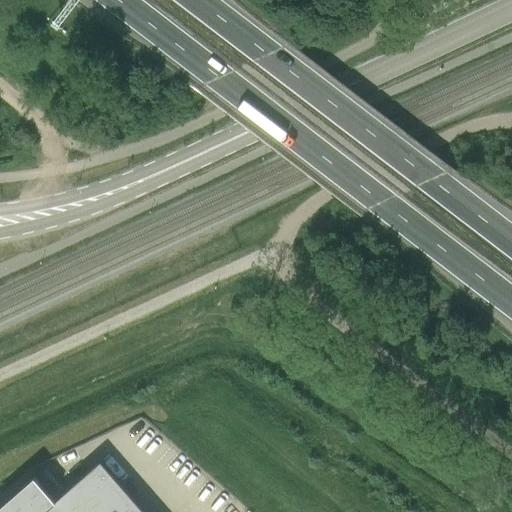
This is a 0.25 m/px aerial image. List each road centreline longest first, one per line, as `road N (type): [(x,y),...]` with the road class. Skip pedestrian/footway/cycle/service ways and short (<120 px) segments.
road 1 (unclassified): [(511,455),(303,295),(282,263),(294,218),(328,191),(470,126),(511,121)]
road 2 (secondary): [(0,225),(105,195),(511,5)]
road 3 (motorway): [(511,241),(196,0)]
road 4 (motorway): [(222,80),(511,301)]
road 5 (motorway): [(57,0),(222,80)]
road 6 (track): [(115,155),(73,143),(0,89)]
road 7 (motorway): [(116,0),(222,80)]
